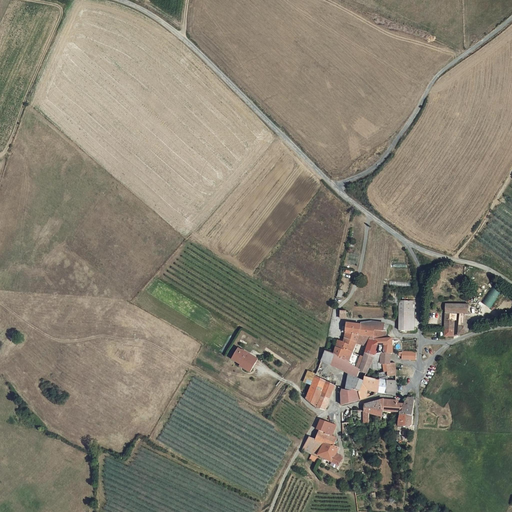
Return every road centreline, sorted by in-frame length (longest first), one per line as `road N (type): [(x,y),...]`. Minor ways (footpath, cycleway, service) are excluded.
road 1 (unclassified): [(115,0),(182,36),(332,185),(408,245)]
road 2 (track): [(332,185),(375,167),(420,110),(436,74),(511,17)]
road 3 (unclassified): [(419,377),(398,398),(317,418),(270,511)]
road 4 (track): [(285,382),(262,405),(251,402),(147,343)]
road 5 (track): [(419,277),(432,263),(452,259),(478,230),(511,172)]
